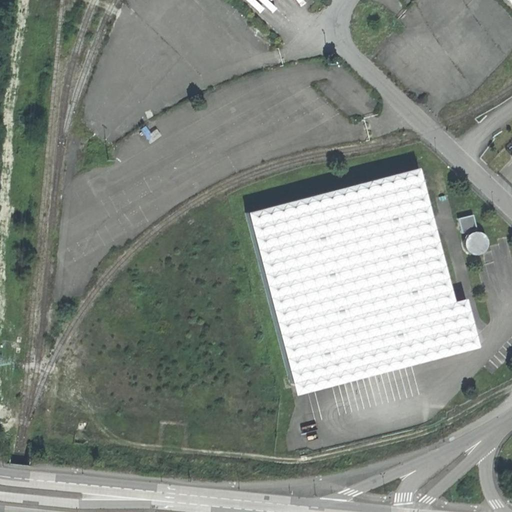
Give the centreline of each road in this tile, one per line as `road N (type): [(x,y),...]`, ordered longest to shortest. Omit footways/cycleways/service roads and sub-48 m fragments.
road 1 (unclassified): [(511,207),(342,43),(338,26),(350,0)]
road 2 (tertiary): [(160,496),(0,478)]
road 3 (tertiary): [(160,496),(88,503),(0,495)]
road 4 (tertiary): [(311,508),(160,496)]
road 5 (unclassified): [(425,463),(311,508)]
